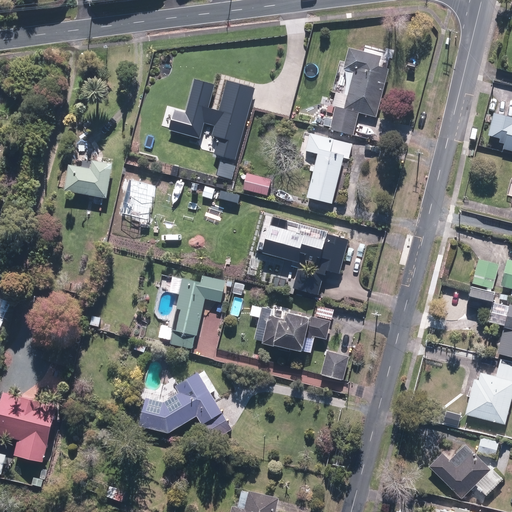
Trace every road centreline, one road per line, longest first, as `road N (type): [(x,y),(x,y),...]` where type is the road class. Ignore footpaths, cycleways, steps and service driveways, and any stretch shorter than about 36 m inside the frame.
road 1 (tertiary): [(351,511),(483,0)]
road 2 (tertiary): [(322,0),(0,40)]
